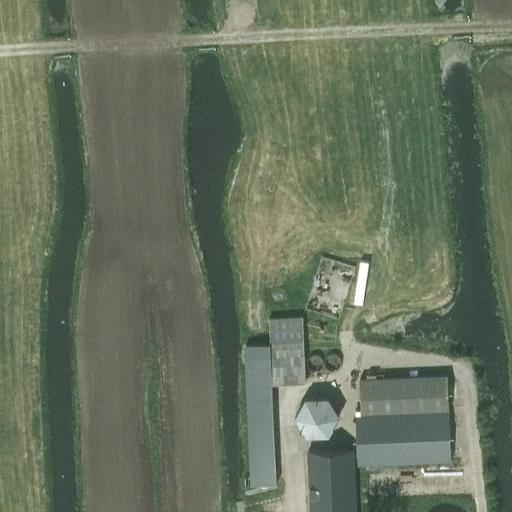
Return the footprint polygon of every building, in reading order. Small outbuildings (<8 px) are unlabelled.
[(303,316),(269,317),(270,342),(271,355),(304,353),(304,340),(303,316)] [(246,476),(244,476),(245,486),(246,485),(252,485),(276,484),(271,383),(306,381),(305,356),(304,353),(271,355),(270,342),(245,343),(246,358),(251,476),(246,476)] [(447,375),(359,379),(361,413),(449,409),(447,375)] [(305,396),(294,416),(306,435),(329,435),(340,415),(328,395),(305,396)] [(451,460),(449,414),(356,418),(358,464),(451,460)] [(355,511),(353,450),(308,451),(310,511),(355,511)]
